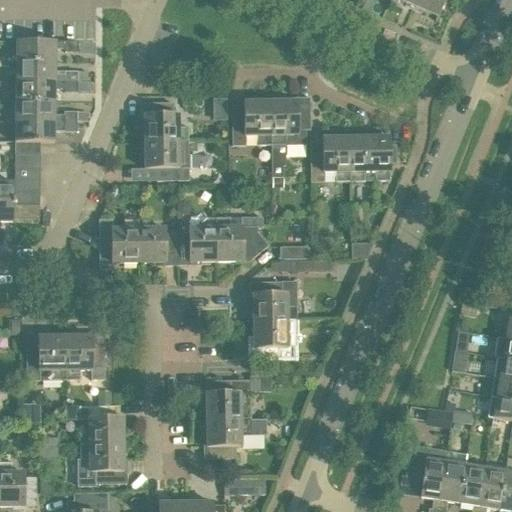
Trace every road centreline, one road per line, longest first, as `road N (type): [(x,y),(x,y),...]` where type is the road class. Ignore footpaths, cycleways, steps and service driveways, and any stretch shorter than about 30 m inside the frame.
road 1 (residential): [(308,486),(472,77)]
road 2 (residential): [(153,474),(149,302),(50,258)]
road 3 (residential): [(50,258),(153,2)]
road 4 (residential): [(472,77),(329,12)]
road 5 (residential): [(153,2),(0,0)]
